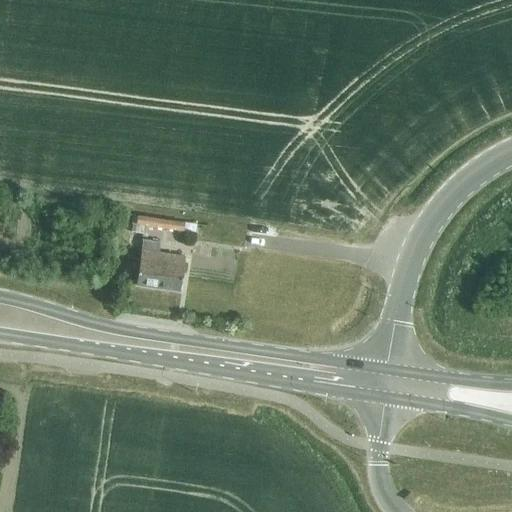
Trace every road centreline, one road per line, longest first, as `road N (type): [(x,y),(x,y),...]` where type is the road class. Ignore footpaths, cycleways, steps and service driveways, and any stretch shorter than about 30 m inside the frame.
road 1 (primary): [(389,371),(144,334),(0,297)]
road 2 (primary): [(0,333),(384,399)]
road 3 (tertiary): [(389,371),(406,267),(428,222),(481,168),(511,152)]
road 4 (primary): [(384,399),(511,421)]
road 5 (primary): [(511,385),(389,371)]
